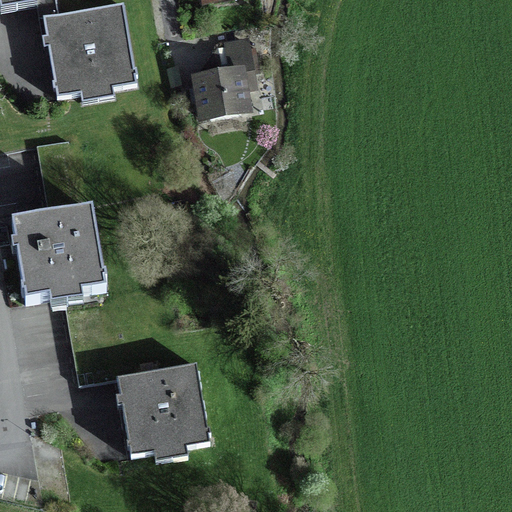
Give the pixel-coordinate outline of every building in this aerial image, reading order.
[(0,0),(0,6),(39,0),(42,11),(57,8),(56,0),(0,0)] [(57,8),(42,11),(47,41),(53,40),(55,50),(48,51),(54,86),(52,87),(54,94),(56,93),(57,102),(137,88),(136,80),(138,79),(137,72),(135,73),(124,8),(59,19),(57,8)] [(247,46),(217,51),(220,68),(230,66),(232,77),(196,83),(197,90),(198,89),(203,121),(246,114),(242,91),(254,89),(247,46)] [(82,205),(71,142),(38,147),(48,211),(82,205)] [(117,381),(121,380),(106,292),(105,284),(107,283),(106,277),(104,277),(92,212),(12,226),(16,245),(23,244),(25,255),(17,256),(23,291),(21,291),(22,298),(25,298),(26,306),(65,299),(80,387),(117,381)] [(121,380),(117,381),(121,400),(127,399),(129,409),(122,410),(128,446),(126,446),(127,452),(129,451),(131,460),(210,446),(209,438),(211,437),(210,431),(208,432),(197,367),(121,380)]
